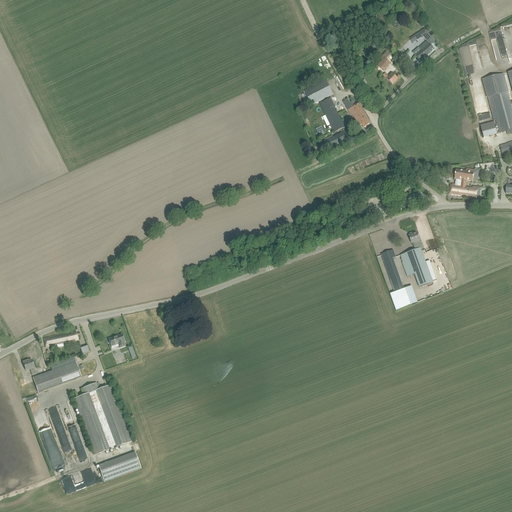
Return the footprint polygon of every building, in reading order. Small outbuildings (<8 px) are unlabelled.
[(511,24),(501,27),(509,62),(511,61),(511,24)] [(425,28),(412,37),(414,41),(428,33),(425,28)] [(482,63),(492,61),(487,42),(490,41),(488,36),(476,39),(477,44),(469,46),(475,71),(484,69),(482,63)] [(415,56),(417,58),(420,62),(434,49),(427,41),(419,48),(421,51),(415,56)] [(381,61),(377,65),(384,71),(391,63),(386,58),(389,54),(386,51),(382,56),(380,54),(377,58),(381,61)] [(387,79),(389,81),(392,85),(398,79),(392,74),(389,77),(385,73),(383,76),(387,79)] [(500,74),(483,79),(488,97),(494,121),(495,120),(497,125),(498,125),(499,128),(501,127),(502,133),(506,132),(507,135),(511,133),(511,107),(511,102),(508,92),(503,74),(500,74)] [(326,80),(305,90),(312,105),(333,94),(326,80)] [(370,124),(359,104),(356,105),(353,100),(350,102),(348,99),(343,101),(352,116),(356,113),(359,118),(355,121),(358,127),(362,124),(364,128),(370,124)] [(342,122),(334,106),(324,111),(335,132),(347,126),(345,121),(342,122)] [(320,144),(321,148),(324,152),(349,139),(345,131),(320,144)] [(511,142),(500,146),(503,156),(506,155),(506,154),(511,151),(511,142)] [(477,182),(479,170),(475,169),(474,173),(468,172),(468,171),(467,170),(466,171),(456,170),(456,173),(455,173),(454,177),(455,177),(455,179),(456,180),(455,185),(452,184),(451,195),(477,198),(479,198),(480,194),(477,193),(478,189),(477,189),(478,187),(473,187),(472,188),(466,187),(467,181),(473,182),(473,181),(477,182)] [(376,235),(372,236),(375,245),(382,243),(383,245),(390,243),(388,237),(385,238),(383,233),(379,234),(378,234),(376,235)] [(415,250),(401,255),(408,276),(415,274),(420,288),(433,283),(420,248),(419,248),(417,242),(420,241),(417,233),(413,235),(413,234),(412,234),(411,234),(410,234),(410,235),(410,236),(409,236),(412,243),(413,243),(415,250)] [(393,250),(381,254),(390,279),(391,279),(395,292),(404,289),(393,258),(396,257),(393,250)] [(76,332),(44,339),(45,347),(78,340),(77,336),(80,335),(80,333),(77,334),(76,332)] [(125,342),(122,335),(115,337),(109,339),(109,341),(109,342),(110,344),(111,345),(111,347),(115,345),(115,346),(118,345),(119,348),(125,346),(124,342),(125,342)] [(128,348),(133,359),(137,357),(133,346),(128,348)] [(21,374),(24,373),(25,376),(31,374),(31,375),(35,373),(32,367),(28,368),(26,362),(19,365),(20,368),(19,369),(21,374)] [(81,377),(76,362),(33,378),(38,393),(81,377)] [(95,456),(131,442),(110,386),(99,390),(97,383),(83,389),(85,395),(74,399),(95,456)] [(86,459),(67,402),(56,405),(60,418),(64,417),(78,461),(86,459)] [(61,445),(66,460),(52,464),(54,470),(74,464),(60,419),(52,421),(59,446),(61,445)] [(141,468),(135,452),(98,466),(104,481),(141,468)]
